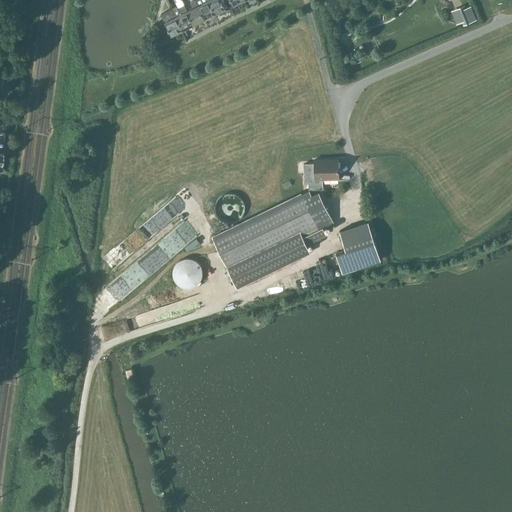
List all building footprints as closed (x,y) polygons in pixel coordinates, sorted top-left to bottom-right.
[(187,12),(194,25),(205,20),(198,6),(196,1),(195,0),(190,3),(193,9),(187,12)] [(216,14),(209,1),(208,0),(195,0),(196,1),(198,6),(205,20),(216,14)] [(208,0),(209,1),(216,14),(226,9),(224,4),(228,2),(226,0),(208,0)] [(173,11),(183,30),(194,25),(187,12),(184,5),(178,8),(173,11)] [(466,8),(465,6),(459,8),(457,9),(460,15),(462,22),(464,25),(477,20),(471,6),(466,8)] [(172,36),(183,30),(173,11),(172,8),(161,14),(164,22),(159,24),(164,33),(169,30),(172,36)] [(0,90),(8,92),(9,84),(7,84),(8,77),(0,75),(0,90)] [(339,179),(338,160),(314,161),(314,164),(304,165),(305,184),(309,184),(310,190),(324,189),(323,180),(339,179)] [(269,191),(271,197),(282,191),(279,186),(269,191)] [(312,196),(310,191),(213,239),(237,287),(310,251),(307,245),(327,235),(323,228),(334,222),(319,192),(312,196)] [(346,250),(375,241),(368,221),(340,230),(346,250)] [(375,241),(346,250),(337,253),(343,273),(381,260),(375,241)] [(120,290),(162,257),(153,247),(111,280),(120,290)] [(203,274),(203,273),(203,271),(203,270),(202,269),(202,267),(201,266),(200,265),(199,263),(198,262),(197,261),(196,260),(195,260),(193,259),(192,259),(190,258),(189,258),(187,258),(186,258),(184,259),(183,259),(182,260),(180,260),(179,261),(178,262),(177,263),(176,265),(175,266),(174,267),(174,269),(173,270),(173,271),(173,273),(173,275),(174,276),(174,277),(174,279),(175,280),(176,281),(177,283),(178,284),(179,285),(180,286),(182,286),(183,287),(184,287),(186,288),(187,288),(189,288),(190,288),(192,287),(193,287),(195,286),(196,286),(197,285),(198,284),(199,283),(200,281),(201,280),(202,279),(202,277),(203,276),(203,274)] [(325,272),(321,264),(307,271),(306,268),(300,271),(304,278),(311,274),(313,278),(325,272)] [(112,330),(111,330),(113,333),(124,328),(120,320),(110,324),(112,330)]
